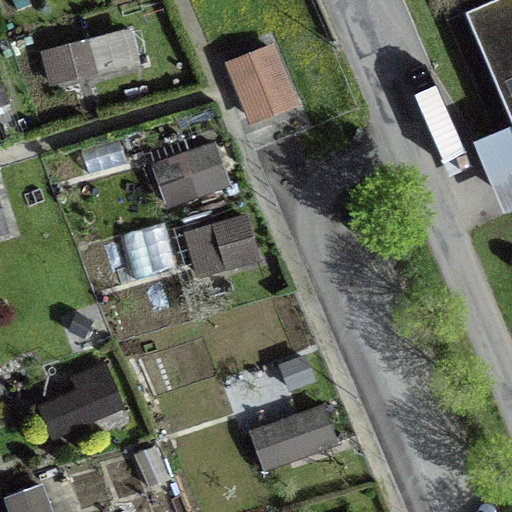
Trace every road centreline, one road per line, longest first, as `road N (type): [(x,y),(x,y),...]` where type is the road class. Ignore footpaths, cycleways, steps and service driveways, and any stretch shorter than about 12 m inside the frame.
road 1 (track): [(0,156),(219,90),(398,511)]
road 2 (residential): [(511,393),(342,0)]
